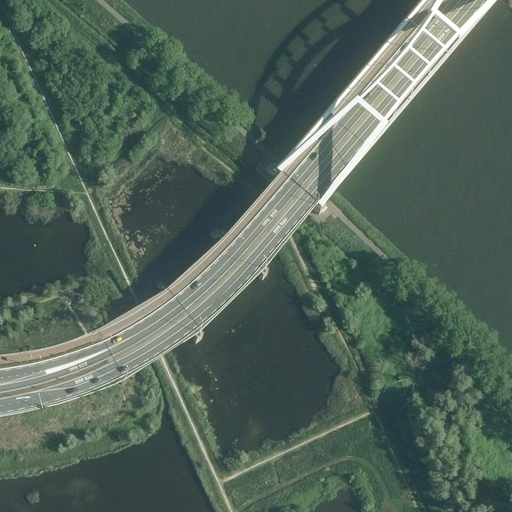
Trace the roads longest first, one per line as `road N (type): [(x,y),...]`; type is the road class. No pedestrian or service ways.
road 1 (secondary): [(0,407),(91,380),(192,320),(474,0)]
road 2 (secondary): [(449,0),(190,296),(106,351),(0,378)]
road 3 (track): [(372,413),(270,202),(172,115)]
